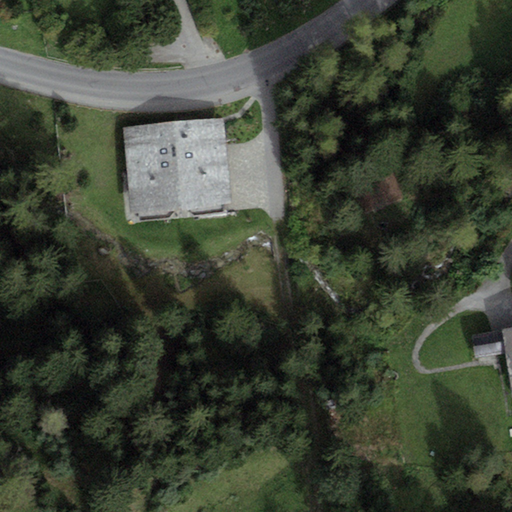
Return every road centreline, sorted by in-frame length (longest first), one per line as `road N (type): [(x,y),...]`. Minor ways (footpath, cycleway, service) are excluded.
road 1 (tertiary): [(0,58),(87,78),(199,84),(271,61),(379,0)]
road 2 (track): [(283,286),(326,511)]
